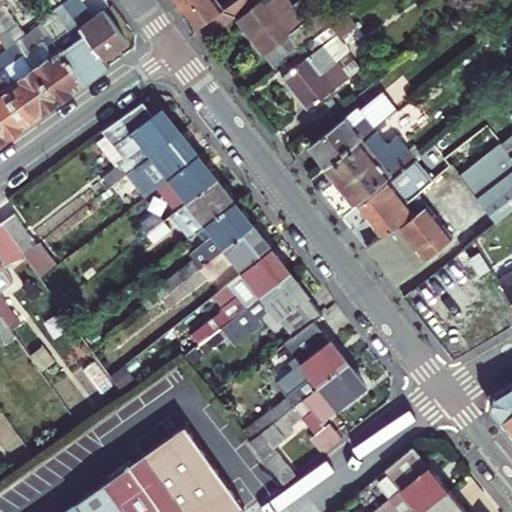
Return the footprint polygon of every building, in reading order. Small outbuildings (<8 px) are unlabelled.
[(0,0),(0,22),(5,30),(16,23),(3,5),(5,2),(3,0),(0,0)] [(60,0),(63,3),(102,58),(126,41),(103,9),(93,16),(81,0),(60,0)] [(173,0),(185,16),(205,0),(173,0)] [(222,10),(220,7),(214,0),(205,0),(185,16),(195,30),(222,10)] [(228,0),(220,7),(222,10),(195,30),(204,41),(260,0),(228,0)] [(274,69),(307,44),(323,32),(299,0),(291,6),(285,0),(265,0),(237,21),(274,69)] [(102,58),(63,3),(53,9),(58,16),(67,29),(52,39),(83,83),(107,66),(102,58)] [(323,32),(307,44),(313,52),(281,77),(306,110),(354,74),(347,64),(341,69),(336,61),(346,54),(334,38),(338,36),(339,38),(355,26),(346,15),(323,32)] [(43,27),(52,39),(67,29),(58,16),(43,27)] [(5,30),(14,42),(24,35),(16,23),(5,30)] [(57,102),(83,83),(52,39),(43,27),(41,24),(24,35),(14,42),(15,43),(57,102)] [(0,74),(32,119),(57,102),(15,43),(0,54),(0,74)] [(32,119),(0,74),(0,128),(6,138),(32,119)] [(326,166),(409,100),(396,83),(372,100),(371,98),(360,106),(359,106),(310,144),(326,166)] [(143,101),(103,130),(107,134),(127,159),(117,167),(105,177),(111,186),(143,160),(151,155),(179,132),(161,108),(154,114),(143,101)] [(329,169),(355,201),(387,176),(390,178),(414,159),(396,137),(388,144),(377,131),(329,169)] [(170,178),(198,156),(179,132),(151,155),(170,178)] [(511,133),(500,143),(511,161),(511,133)] [(117,167),(127,159),(107,134),(97,141),(117,167)] [(511,161),(500,143),(460,175),(497,222),(511,210),(511,161)] [(216,179),(198,156),(170,178),(158,187),(177,211),(216,179)] [(414,159),(390,178),(357,204),(382,236),(397,224),(413,212),(404,202),(405,201),(415,193),(431,181),(414,159)] [(143,160),(111,186),(119,195),(151,170),(143,160)] [(190,238),(206,225),(235,203),(216,179),(177,211),(164,220),(148,233),(140,240),(147,248),(179,223),(190,238)] [(404,202),(413,212),(423,203),(415,193),(405,201),(404,202)] [(235,203),(206,225),(214,235),(192,253),(189,251),(173,264),(178,271),(143,298),(150,307),(164,296),(253,226),(235,203)] [(382,236),(366,249),(392,282),(423,258),(425,260),(452,238),(423,203),(413,212),(397,224),(382,236)] [(141,223),(148,233),(164,220),(158,211),(141,223)] [(15,213),(1,222),(23,253),(24,254),(25,253),(37,245),(15,213)] [(1,222),(0,223),(0,314),(7,324),(16,317),(0,294),(0,290),(13,281),(4,267),(23,253),(1,222)] [(253,226),(164,296),(171,305),(208,277),(210,279),(234,260),(243,271),(271,249),(253,226)] [(37,245),(25,253),(42,274),(55,264),(39,243),(37,245)] [(290,272),(271,249),(243,271),(227,284),(213,295),(224,309),(215,317),(215,318),(222,326),(290,272)] [(511,270),(498,279),(511,302),(511,270)] [(222,326),(205,339),(218,354),(261,320),(258,317),(271,308),(294,337),(314,320),(322,314),(290,272),(222,326)] [(0,333),(6,342),(15,335),(7,324),(0,314),(0,333)] [(205,339),(222,326),(215,318),(199,330),(205,339)] [(348,363),(314,320),(294,337),(285,343),(301,363),(277,382),(289,396),(243,431),(250,440),(348,363)] [(348,363),(250,440),(284,484),(296,475),(274,447),(294,431),(290,426),(303,416),(316,434),(329,449),(342,438),(335,429),(331,432),(326,426),(323,422),(367,387),(348,363)] [(503,421),(511,413),(511,382),(495,392),(492,408),(503,421)] [(511,413),(503,421),(511,431),(511,413)] [(331,432),(335,429),(330,423),(326,426),(331,432)] [(186,425),(156,446),(208,511),(235,511),(237,511),(229,498),(234,494),(186,425)] [(323,453),(329,449),(316,434),(311,438),(323,453)] [(208,511),(156,446),(68,509),(63,511),(208,511)] [(401,488),(371,511),(418,511),(448,488),(414,446),(386,469),(401,488)] [(87,477),(66,491),(74,501),(94,487),(87,477)] [(467,511),(448,488),(418,511),(467,511)] [(229,498),(237,511),(243,507),(234,494),(229,498)]
